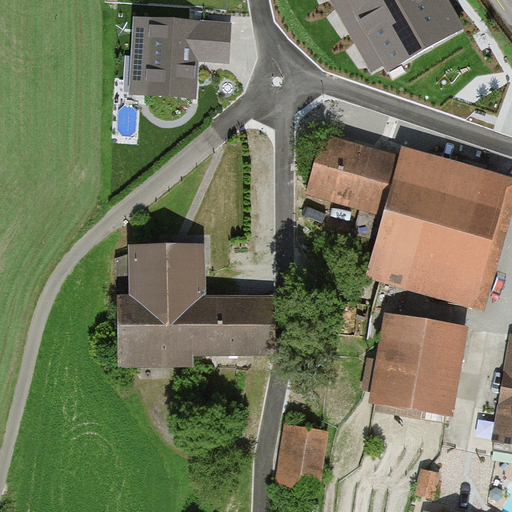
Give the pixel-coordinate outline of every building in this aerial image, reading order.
[(349,0),(390,71),(464,32),(446,0),(349,0)] [(227,62),(229,28),(153,24),(149,94),(193,96),(194,60),(227,62)] [(503,193),(325,141),(310,191),(365,206),(357,235),(380,242),(373,264),(474,293),(503,193)] [(124,303),(124,354),(274,353),(274,301),(198,302),(198,249),(140,249),(141,303),(124,303)] [(479,329),(398,317),(384,406),(466,418),(479,329)] [(511,371),(499,445),(511,447),(511,371)] [(324,495),(330,452),(285,446),(280,490),(324,495)]
